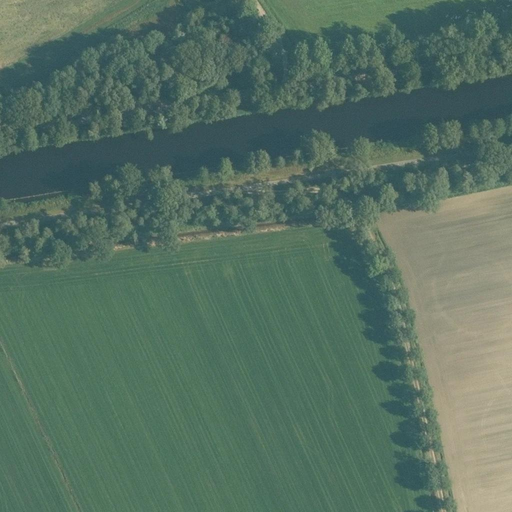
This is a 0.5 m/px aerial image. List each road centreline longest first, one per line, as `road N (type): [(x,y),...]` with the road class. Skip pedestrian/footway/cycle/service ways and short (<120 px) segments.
road 1 (unclassified): [(0,134),(511,54)]
road 2 (track): [(443,511),(394,291),(357,209)]
road 3 (track): [(511,141),(235,181)]
road 4 (track): [(0,217),(235,181)]
road 5 (track): [(357,209),(459,172),(485,152)]
road 6 (track): [(357,209),(328,196),(243,199),(235,181)]
